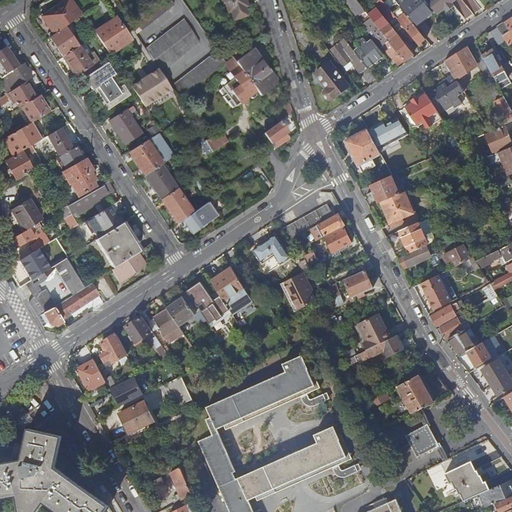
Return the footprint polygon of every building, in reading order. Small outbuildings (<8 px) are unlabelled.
[(65,26),(80,16),(69,0),(67,0),(42,17),(53,34),(65,26)] [(170,0),(156,0),(128,22),(136,34),(174,4),(170,0)] [(245,6),(243,0),(220,0),(221,3),(224,2),(227,12),(229,11),(232,19),(245,15),(242,7),(245,6)] [(376,24),(357,0),(345,0),(370,32),(373,30),(377,35),(375,37),(381,46),(382,45),(397,64),(403,60),(395,49),(376,24)] [(407,0),(400,6),(415,25),(415,26),(427,16),(425,14),(432,8),(424,0),(407,0)] [(450,8),(443,0),(424,0),(432,8),(434,11),(436,14),(444,8),(446,11),(450,8)] [(415,26),(415,25),(400,6),(392,12),(393,13),(394,15),(400,21),(407,31),(418,44),(426,39),(415,26)] [(375,21),(384,15),(378,7),(369,13),(375,21)] [(394,15),(393,13),(388,17),(392,21),(391,22),(396,30),(398,29),(405,39),(406,39),(413,47),(414,46),(415,48),(419,45),(418,44),(407,31),(400,21),(394,15)] [(511,17),(498,27),(503,35),(509,45),(511,42),(511,17)] [(115,19),(95,33),(96,34),(109,54),(129,40),(115,19)] [(184,19),(145,49),(158,69),(160,72),(200,42),(184,19)] [(403,60),(404,61),(412,54),(389,24),(384,19),(376,24),(395,49),(403,60)] [(53,34),(49,37),(63,57),(79,46),(65,26),(53,34)] [(338,30),(342,35),(347,31),(343,26),(338,30)] [(498,27),(491,31),(496,40),(503,35),(498,27)] [(377,60),(384,54),(372,39),(368,43),(364,38),(358,43),(360,46),(354,51),(367,67),(375,62),(377,60)] [(368,83),(375,78),(367,67),(354,51),(349,44),(344,49),(339,43),(331,49),(343,65),(351,60),(354,64),(368,83)] [(79,46),(63,57),(76,76),(79,75),(97,62),(99,61),(94,53),(87,58),(79,46)] [(0,78),(3,76),(18,66),(6,48),(0,51),(0,78)] [(466,48),(444,62),(451,74),(457,69),(460,72),(475,62),(476,62),(466,48)] [(493,48),(481,54),(493,76),(500,89),(504,87),(502,83),(503,83),(499,74),(505,70),(493,48)] [(254,50),(236,62),(239,66),(257,91),(260,95),(276,84),(276,81),(254,50)] [(175,94),(178,98),(216,69),(225,63),(225,62),(217,51),(170,87),(171,89),(175,94)] [(256,92),(257,91),(239,66),(233,57),(225,62),(225,63),(231,72),(218,81),(223,87),(220,89),(225,95),(224,96),(227,102),(228,102),(233,108),(235,106),(236,106),(241,102),(247,105),(249,97),(253,98),(257,96),(256,92)] [(347,69),(354,64),(351,60),(343,65),(347,69)] [(330,61),(315,72),(326,87),(323,90),(322,92),(322,94),(323,96),(324,97),(326,99),(329,99),(331,99),(349,85),(330,61)] [(97,62),(79,75),(90,91),(92,90),(84,78),(100,67),(97,62)] [(454,78),(455,78),(477,64),(475,62),(460,72),(457,69),(451,74),(452,75),(454,78)] [(84,78),(92,90),(95,89),(107,107),(127,93),(107,63),(100,67),(84,78)] [(18,66),(3,76),(7,83),(14,79),(18,86),(25,81),(36,75),(29,64),(25,67),(23,64),(18,66)] [(142,79),(131,86),(137,95),(145,106),(171,89),(170,87),(160,72),(158,69),(147,76),(148,78),(143,81),(142,79)] [(443,81),(444,83),(454,78),(452,75),(443,81)] [(444,83),(438,88),(433,91),(445,111),(453,106),(454,108),(462,104),(456,96),(463,91),(455,78),(454,78),(444,83)] [(16,102),(19,107),(20,107),(35,97),(25,81),(18,86),(6,93),(13,104),(16,102)] [(145,106),(148,111),(175,94),(171,89),(145,106)] [(417,125),(437,112),(426,94),(406,107),(417,125)] [(35,97),(20,107),(31,123),(49,112),(38,96),(35,97)] [(511,120),(511,110),(504,96),(494,101),(506,123),(511,120)] [(293,113),(289,102),(273,113),(280,122),(275,125),(266,132),(264,133),(275,149),(287,141),(283,135),(288,132),(282,123),(284,122),(283,120),(293,113)] [(125,110),(133,122),(139,117),(132,106),(125,110)] [(133,122),(125,110),(110,121),(125,144),(140,133),(133,122)] [(376,125),(367,129),(379,150),(397,140),(398,141),(399,140),(398,140),(408,134),(397,117),(385,124),(382,120),(381,120),(382,122),(384,126),(379,129),(376,125)] [(31,123),(3,139),(12,156),(31,145),(41,139),(31,123)] [(60,129),(45,137),(50,147),(53,146),(59,156),(71,149),(60,129)] [(372,158),(381,153),(379,150),(367,129),(350,139),(347,145),(362,173),(376,165),(372,158)] [(206,139),(213,151),(224,144),(224,143),(228,140),(222,131),(218,133),(217,132),(206,139)] [(158,133),(130,151),(146,175),(160,165),(173,157),(162,141),(163,140),(158,133)] [(59,156),(56,158),(63,171),(85,158),(78,146),(71,149),(59,156)] [(481,160),(474,146),(468,148),(475,163),(481,160)] [(511,157),(511,147),(499,152),(503,161),(511,157)] [(15,179),(32,170),(22,152),(6,162),(15,179)] [(433,157),(425,160),(427,166),(435,162),(433,157)] [(511,174),(511,157),(503,161),(509,176),(511,174)] [(63,171),(61,172),(68,184),(72,182),(77,189),(74,191),(77,197),(95,186),(92,181),(94,180),(90,172),(92,171),(85,158),(63,171)] [(160,165),(146,175),(162,198),(176,189),(160,165)] [(32,171),(28,174),(36,187),(40,184),(32,171)] [(396,187),(391,175),(371,184),(373,191),(375,196),(378,202),(380,201),(405,191),(402,184),(396,187)] [(76,211),(113,190),(108,182),(102,185),(102,186),(72,204),(76,211)] [(40,184),(36,187),(43,199),(44,201),(49,198),(40,184)] [(176,189),(162,198),(179,223),(181,222),(192,213),(176,189)] [(407,190),(405,191),(380,201),(389,223),(393,221),(394,224),(403,220),(402,218),(416,212),(407,190)] [(95,206),(99,212),(110,206),(114,203),(110,197),(95,206)] [(32,226),(39,222),(42,220),(29,199),(11,210),(24,231),(32,226)] [(192,213),(181,222),(185,229),(188,227),(193,233),(217,216),(208,202),(207,203),(192,213)] [(327,205),(282,230),(289,241),(305,232),(310,229),(333,216),(327,205)] [(67,206),(59,210),(64,218),(72,213),(67,206)] [(99,212),(84,221),(91,233),(93,231),(97,239),(122,223),(123,222),(120,217),(118,217),(116,216),(110,206),(99,212)] [(338,213),(333,216),(310,229),(316,240),(344,226),(338,213)] [(64,220),(70,230),(78,226),(72,216),(64,220)] [(428,218),(399,230),(409,253),(432,243),(438,240),(428,218)] [(39,222),(32,226),(24,231),(9,240),(14,248),(28,240),(29,242),(35,239),(36,241),(29,245),(33,251),(39,248),(49,242),(40,227),(41,227),(39,222)] [(122,223),(97,239),(95,240),(113,268),(139,251),(122,223)] [(348,244),(350,243),(343,229),(325,237),(333,254),(349,246),(348,244)] [(276,235),(253,250),(263,264),(275,256),(280,264),(291,257),(276,235)] [(409,253),(398,258),(403,268),(408,266),(429,256),(433,266),(441,263),(438,257),(432,243),(409,253)] [(511,243),(476,261),(480,268),(493,261),(493,260),(499,258),(500,260),(499,261),(501,265),(506,263),(505,263),(511,259),(511,243)] [(453,259),(456,266),(469,260),(470,259),(463,246),(443,255),(447,262),(453,259)] [(52,268),(39,248),(33,251),(18,259),(30,280),(52,268)] [(140,251),(139,251),(113,268),(138,252),(140,251)] [(313,251),(305,256),(309,265),(318,260),(313,251)] [(113,268),(111,269),(117,280),(123,276),(125,279),(144,267),(143,264),(145,263),(138,252),(113,268)] [(476,261),(474,257),(470,259),(469,260),(476,270),(480,268),(476,261)] [(32,296),(28,302),(37,316),(43,313),(51,308),(53,307),(83,288),(65,258),(52,268),(30,280),(24,284),(32,296)] [(511,273),(494,282),(490,284),(494,290),(511,280),(511,263),(508,266),(511,273)] [(408,266),(403,268),(407,275),(412,273),(408,266)] [(231,267),(211,281),(220,296),(230,310),(232,314),(252,301),(243,287),(231,267)] [(365,270),(344,279),(352,298),(373,288),(365,270)] [(308,282),(304,272),(282,282),(296,310),(315,300),(311,291),(307,282),(308,282)] [(446,291),(438,275),(420,283),(434,310),(451,301),(451,302),(457,299),(452,288),(446,291)] [(187,291),(188,293),(197,306),(202,303),(206,308),(200,311),(193,315),(199,324),(206,319),(209,323),(230,310),(220,296),(215,300),(213,301),(211,297),(212,296),(204,283),(202,284),(200,282),(187,291)] [(53,307),(62,320),(98,296),(90,283),(83,288),(53,307)] [(340,295),(335,283),(328,286),(333,298),(339,295),(340,295)] [(24,284),(19,287),(28,302),(32,296),(24,284)] [(494,290),(490,284),(483,288),(490,300),(498,296),(494,290)] [(167,308),(168,310),(178,325),(193,315),(200,311),(197,306),(188,293),(167,308)] [(339,295),(333,298),(334,300),(336,305),(342,302),(339,295)] [(498,296),(490,300),(497,311),(504,306),(501,301),(498,296)] [(457,302),(431,315),(437,325),(455,315),(453,311),(459,307),(457,302)] [(56,326),(63,322),(62,320),(53,307),(51,308),(43,313),(48,321),(51,325),(56,326)] [(169,343),(184,333),(178,325),(168,310),(154,319),(169,343)] [(43,313),(37,316),(42,324),(48,321),(43,313)] [(367,319),(360,322),(368,340),(363,343),(367,350),(371,347),(391,338),(378,313),(367,319)] [(130,333),(134,339),(137,343),(151,333),(140,317),(125,327),(130,333)] [(458,317),(439,327),(446,340),(448,338),(464,329),(458,317)] [(368,340),(360,322),(354,325),(363,343),(368,340)] [(465,329),(464,329),(448,338),(460,354),(461,354),(474,346),(465,329)] [(128,355),(116,333),(100,342),(104,349),(99,351),(108,366),(128,355)] [(495,334),(474,346),(461,354),(463,357),(468,354),(477,369),(498,357),(496,354),(490,358),(483,345),(484,344),(488,345),(498,339),(495,334)] [(399,341),(396,335),(391,338),(371,347),(375,355),(385,351),(388,357),(403,349),(403,348),(404,347),(401,340),(399,341)] [(160,354),(165,361),(170,358),(165,351),(160,354)] [(360,353),(345,360),(348,365),(363,358),(360,353)] [(283,364),(286,372),(206,407),(211,417),(205,419),(212,435),(198,441),(223,496),(229,511),(253,511),(248,499),(256,496),(257,500),(276,492),(274,488),(339,459),(341,463),(351,459),(340,432),(337,434),(334,426),(314,435),(317,443),(235,479),(233,473),(235,471),(234,467),(217,429),(224,426),(226,429),(245,421),(243,417),(308,388),(309,392),(320,388),(309,362),(306,363),(302,355),(291,360),(283,364)] [(488,377),(499,396),(511,388),(511,373),(509,376),(499,359),(483,369),(487,375),(488,377)] [(104,379),(94,360),(77,369),(89,390),(105,381),(104,379)] [(396,386),(411,413),(434,401),(418,374),(396,386)] [(104,379),(105,381),(109,388),(116,385),(110,376),(104,379)] [(181,376),(162,385),(174,408),(188,401),(192,409),(196,407),(181,376)] [(385,392),(369,400),(373,406),(388,398),(385,392)] [(144,401),(119,413),(129,434),(154,422),(144,401)] [(438,445),(427,423),(404,435),(416,457),(438,445)] [(44,501),(59,511),(103,511),(109,504),(55,466),(62,435),(28,428),(21,459),(0,462),(0,498),(17,495),(19,508),(20,511),(36,511),(43,504),(44,501)] [(444,474),(470,461),(443,473),(444,474)] [(462,501),(477,494),(490,489),(486,481),(484,482),(481,475),(479,476),(477,470),(474,471),(470,461),(444,474),(448,484),(451,482),(454,489),(455,489),(458,495),(459,494),(462,501)] [(192,495),(180,467),(170,472),(179,494),(172,497),(175,503),(192,495)] [(164,475),(148,483),(152,490),(164,484),(163,481),(167,479),(164,475)] [(483,508),(496,502),(511,495),(511,489),(508,480),(490,489),(477,494),(483,508)] [(511,495),(496,502),(500,511),(503,511),(511,508),(511,495)] [(401,511),(396,499),(388,502),(386,498),(373,504),(375,508),(366,511),(401,511)] [(194,511),(189,502),(170,511),(194,511)]
